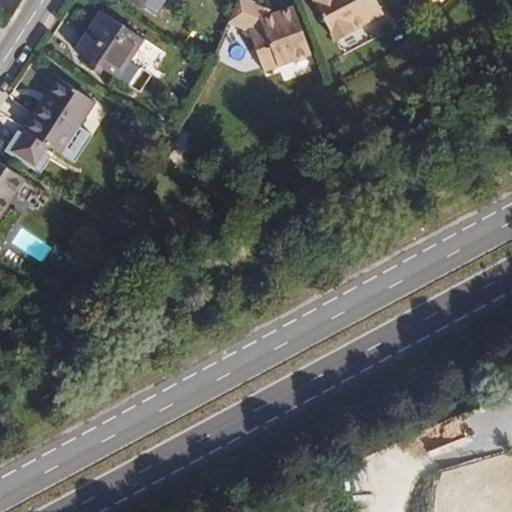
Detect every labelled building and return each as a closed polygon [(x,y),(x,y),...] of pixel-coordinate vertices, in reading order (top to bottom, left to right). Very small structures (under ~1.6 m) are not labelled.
[(313,52),(296,5),(282,11),(281,14),(263,20),(255,0),(254,0),(238,0),(231,19),(250,26),(265,68),(313,52)] [(281,14),(282,11),(281,11),(255,0),(263,20),(281,14)] [(385,9),(379,0),(318,0),(338,37),(358,27),(357,24),(385,9)] [(117,78),(144,39),(101,10),(74,49),(117,78)] [(21,132),(72,165),(90,140),(77,131),(97,100),(59,76),(21,132)] [(0,161),(0,216),(25,178),(0,161)]
